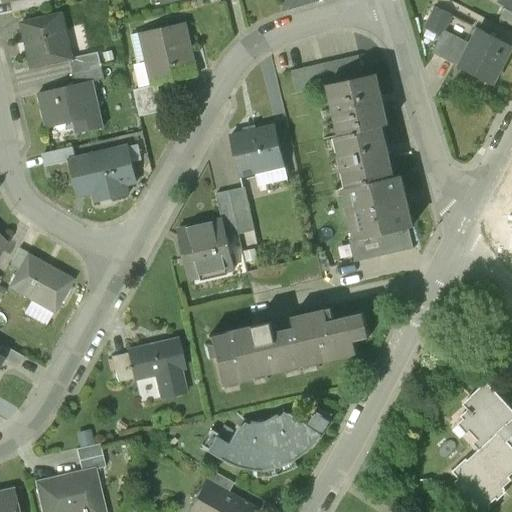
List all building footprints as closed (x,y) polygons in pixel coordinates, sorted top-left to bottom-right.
[(15,0),(11,1),(14,13),(50,5),(48,0),(15,0)] [(436,7),(425,28),(441,36),(451,15),(436,7)] [(511,12),(504,9),(499,19),(511,25),(511,12)] [(72,58),(62,14),(21,24),(32,67),(70,59),(72,58)] [(185,23),(131,35),(137,62),(145,60),(150,85),(156,84),(181,79),(180,76),(196,72),(195,71),(194,71),(190,51),(191,51),(185,23)] [(511,46),(479,29),(460,66),(476,74),(477,70),(495,79),(511,46)] [(72,58),(70,59),(73,73),(101,67),(98,52),(72,58)] [(358,55),(292,69),(297,92),(329,85),(334,84),(364,77),(358,55)] [(101,67),(73,73),(76,85),(93,81),(93,82),(104,79),(101,67)] [(364,77),(334,84),(345,135),(381,127),(387,125),(376,75),(364,77)] [(76,85),(39,93),(46,122),(72,116),(76,133),(104,127),(93,82),(93,81),(76,85)] [(150,85),(134,89),(140,115),(162,110),(156,84),(150,85)] [(274,125),(231,135),(240,175),(283,165),(274,125)] [(345,135),(340,136),(343,150),(340,150),(345,171),(348,170),(352,186),(393,177),(381,127),(345,135)] [(127,147),(76,159),(76,158),(70,160),(75,183),(93,178),(98,200),(127,194),(125,184),(135,181),(127,147)] [(352,186),(349,187),(360,239),(412,227),(400,175),(393,177),(352,186)] [(245,187),(230,191),(239,232),(255,229),(245,187)] [(230,190),(216,193),(222,219),(223,218),(227,236),(240,233),(239,232),(230,191),(230,190)] [(222,219),(179,228),(185,256),(189,255),(194,275),(233,266),(227,236),(223,218),(222,219)] [(19,248),(10,266),(20,271),(28,255),(29,253),(19,248)] [(72,279),(28,255),(20,271),(11,287),(55,311),(72,279)] [(318,256),(248,272),(254,296),(324,280),(318,256)] [(272,322),(208,337),(219,385),(356,353),(353,341),(369,337),(364,315),(329,323),(326,310),(294,317),(296,327),(275,332),(272,322)] [(177,340),(128,351),(134,378),(156,372),(162,397),(182,393),(177,368),(183,366),(177,340)] [(24,357),(3,345),(0,350),(0,357),(1,358),(18,368),(24,357)] [(511,407),(487,380),(471,395),(477,401),(462,415),(473,428),(470,430),(483,444),(478,449),(479,450),(468,459),(467,458),(452,471),(459,478),(455,481),(459,486),(457,488),(479,511),(480,511),(506,488),(501,483),(511,473),(511,445),(507,441),(511,436),(511,407)] [(270,420),(263,422),(255,422),(249,422),(247,425),(244,426),(241,424),(238,428),(236,427),(225,445),(212,437),(204,451),(218,459),(228,463),(236,466),(250,468),(262,469),(274,468),(282,465),(290,462),(298,458),(305,452),(309,448),(314,443),(318,437),(328,421),(315,413),(308,425),(290,414),(289,416),(285,414),(282,417),(279,418),(277,417),(270,420)] [(99,443),(75,449),(81,473),(93,470),(105,467),(99,443)] [(81,473),(36,483),(42,511),(71,511),(79,510),(79,511),(103,511),(93,470),(81,473)] [(232,483),(209,470),(203,481),(205,482),(226,494),(232,483)] [(226,494),(205,482),(188,511),(252,511),(253,509),(226,494)] [(511,511),(511,483),(483,511),(511,511)] [(17,511),(12,489),(0,491),(0,511),(17,511)]
